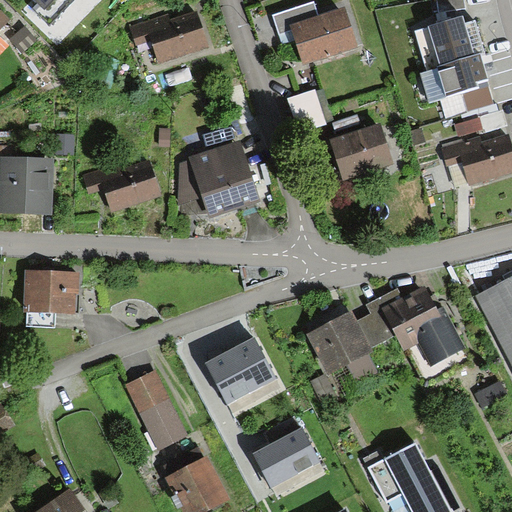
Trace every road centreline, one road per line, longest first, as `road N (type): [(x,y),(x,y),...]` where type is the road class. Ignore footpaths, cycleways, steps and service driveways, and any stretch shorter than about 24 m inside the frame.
road 1 (residential): [(316,258),(306,280),(40,377)]
road 2 (residential): [(0,243),(299,255)]
road 3 (residential): [(299,255),(303,224),(230,0)]
road 4 (residential): [(316,258),(351,265),(511,234)]
